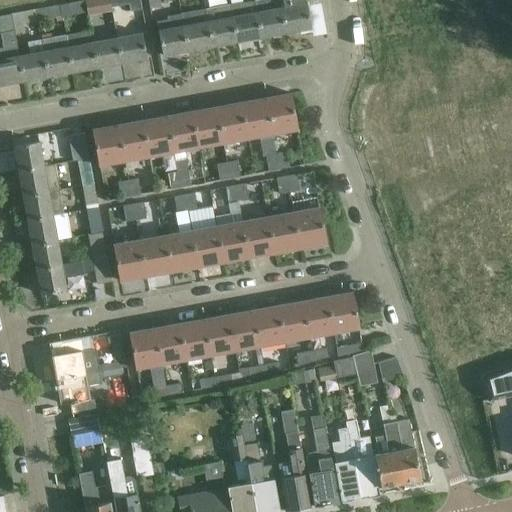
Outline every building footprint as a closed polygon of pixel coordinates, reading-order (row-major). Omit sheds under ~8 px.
[(102,0),(93,0),(86,1),(88,12),(104,9),(102,0)] [(140,0),(111,0),(113,8),(130,5),(132,13),(143,11),(140,0)] [(149,0),(151,9),(162,8),(160,0),(149,0)] [(286,33),(280,0),(262,0),(256,1),(262,38),(286,33)] [(312,29),(306,0),(280,0),(286,33),(312,29)] [(356,0),(364,52),(446,41),(440,0),(356,0)] [(88,12),(86,1),(70,4),(72,15),(88,12)] [(262,38),(256,1),(231,6),(238,42),(262,38)] [(238,42),(231,6),(206,10),(213,47),(238,42)] [(55,18),(53,7),(36,10),(38,21),(55,18)] [(38,21),(36,10),(20,13),(22,24),(38,21)] [(213,47),(206,10),(182,15),(182,16),(182,19),(188,52),(213,47)] [(0,86),(24,82),(20,57),(15,33),(12,15),(0,16),(0,34),(2,34),(4,48),(0,49),(0,86)] [(188,52),(182,19),(182,16),(182,15),(168,18),(168,22),(158,24),(164,56),(188,52)] [(98,68),(94,43),(92,32),(67,36),(73,73),(98,68)] [(143,34),(118,39),(123,64),(148,59),(143,34)] [(73,73),(67,36),(51,39),(53,51),(44,52),(48,77),(73,73)] [(123,64),(118,39),(94,43),(98,68),(123,64)] [(48,77),(44,52),(42,40),(28,43),(30,55),(20,57),(24,82),(48,77)] [(298,130),(291,94),(266,99),(273,135),(298,130)] [(273,135),(266,99),(241,103),(248,139),(273,135)] [(248,139),(241,103),(216,107),(223,144),(248,139)] [(223,144),(216,107),(193,112),(200,148),(223,144)] [(200,148),(193,112),(167,116),(174,153),(177,173),(187,171),(184,151),(200,148)] [(174,153),(167,116),(142,121),(149,157),(174,153)] [(149,157),(142,121),(118,125),(124,162),(149,157)] [(124,162),(118,125),(93,130),(100,166),(124,162)] [(85,134),(75,136),(70,137),(74,162),(78,161),(90,159),(85,134)] [(44,167),(40,142),(15,147),(19,172),(44,167)] [(286,153),(276,155),(279,169),(289,168),(286,153)] [(279,169),(276,155),(266,156),(269,171),(279,169)] [(237,162),(227,164),(230,179),(240,178),(237,162)] [(230,179),(227,164),(217,165),(220,181),(230,179)] [(55,165),(44,167),(19,172),(24,197),(60,190),(55,165)] [(80,170),(83,186),(94,184),(91,168),(80,170)] [(187,171),(177,173),(180,189),(190,187),(187,171)] [(180,189),(177,173),(167,175),(169,190),(180,189)] [(299,176),(289,178),(291,194),(302,192),(299,176)] [(291,194),(289,178),(279,180),(282,195),(291,194)] [(138,180),(128,181),(130,197),(141,195),(138,180)] [(130,197),(128,181),(118,183),(121,199),(130,197)] [(97,200),(94,184),(83,186),(86,202),(97,200)] [(511,184),(417,223),(469,347),(471,364),(474,374),(511,358),(511,184)] [(249,185),(238,187),(241,203),(252,201),(249,185)] [(241,203),(238,187),(229,189),(231,205),(241,203)] [(61,199),(60,190),(24,197),(29,221),(54,216),(64,214),(61,199)] [(196,195),(185,197),(188,212),(198,211),(196,195)] [(188,212),(185,197),(175,198),(178,214),(188,212)] [(218,200),(206,202),(209,216),(221,214),(218,200)] [(251,257),(244,221),(241,203),(231,205),(233,213),(215,216),(217,226),(224,262),(251,257)] [(145,204),(135,205),(138,221),(148,219),(145,204)] [(138,221),(135,205),(125,207),(128,223),(138,221)] [(327,244),(320,207),(295,212),(302,248),(327,244)] [(224,262),(217,226),(202,229),(198,211),(188,212),(191,231),(198,267),(224,262)] [(198,267),(191,231),(188,212),(178,214),(181,233),(166,235),(173,272),(198,267)] [(302,248),(295,212),(269,217),(276,253),(302,248)] [(58,240),(54,216),(29,221),(33,245),(58,240)] [(89,219),(92,234),(103,232),(100,216),(89,219)] [(276,253),(269,217),(244,221),(251,257),(276,253)] [(107,256),(103,232),(92,234),(89,235),(93,259),(107,256)] [(173,272),(166,235),(141,240),(148,276),(173,272)] [(63,265),(58,240),(33,245),(37,269),(63,265)] [(148,276),(141,240),(114,245),(121,281),(148,276)] [(65,277),(85,273),(85,272),(95,270),(97,284),(112,282),(107,256),(93,259),(63,265),(37,269),(42,294),(67,290),(65,277)] [(360,330),(353,294),(327,299),(334,335),(360,330)] [(334,335),(327,299),(302,303),(309,339),(334,335)] [(309,339),(302,303),(278,307),(284,344),(309,339)] [(284,344),(278,307),(253,312),(260,348),(284,344)] [(260,348),(253,312),(230,316),(237,352),(260,348)] [(237,352),(230,316),(205,320),(212,357),(237,352)] [(212,357),(205,320),(180,325),(187,361),(212,357)] [(187,361),(180,325),(156,329),(162,366),(187,361)] [(162,366),(156,329),(130,334),(137,370),(162,366)] [(127,368),(122,337),(110,339),(114,364),(120,362),(121,369),(127,368)] [(364,355),(363,346),(338,350),(340,361),(354,359),(354,358),(364,355)] [(53,356),(58,381),(86,375),(100,373),(99,366),(94,367),(91,349),(53,356)] [(328,350),(312,353),(314,362),(330,358),(328,350)] [(314,362),(312,353),(297,356),(299,366),(314,362)] [(354,358),(354,359),(357,375),(359,387),(378,383),(372,353),(364,355),(354,358)] [(404,377),(397,358),(379,363),(383,383),(404,377)] [(357,375),(354,359),(340,361),(334,363),(337,378),(357,375)] [(120,362),(114,364),(109,364),(112,377),(122,376),(121,369),(120,362)] [(264,366),(266,377),(282,372),(280,363),(264,366)] [(112,377),(109,364),(99,366),(100,373),(101,379),(112,377)] [(266,377),(264,366),(248,369),(251,381),(266,377)] [(511,367),(483,378),(489,405),(511,399),(511,367)] [(100,373),(86,375),(58,381),(62,404),(71,403),(73,415),(98,410),(95,398),(91,399),(88,386),(102,384),(101,379),(100,373)] [(231,374),(215,377),(217,386),(233,383),(231,374)] [(217,386),(215,377),(199,380),(201,390),(217,386)] [(182,384),(166,387),(168,397),(183,393),(182,384)] [(168,397),(166,387),(150,390),(152,400),(168,397)] [(396,416),(390,417),(388,406),(380,407),(385,436),(376,438),(379,455),(375,455),(381,487),(404,483),(398,452),(403,451),(397,422),(396,416)] [(101,431),(98,415),(69,420),(72,437),(101,431)] [(410,420),(397,422),(403,451),(398,452),(404,483),(420,480),(410,420)] [(378,488),(372,456),(369,438),(359,440),(356,421),(346,423),(347,425),(349,437),(361,497),(368,496),(368,497),(373,497),(380,495),(378,488)] [(339,503),(325,425),(313,427),(318,453),(310,455),(307,459),(310,473),(309,474),(315,507),(339,503)] [(297,432),(286,434),(291,463),(280,464),(283,478),(281,478),(287,511),(288,511),(311,508),(297,432)] [(255,511),(244,446),(242,435),(237,436),(231,437),(230,437),(235,466),(239,465),(241,479),(245,478),(246,484),(227,487),(231,511),(255,511)] [(361,497),(349,437),(340,439),(344,461),(335,463),(341,494),(340,494),(342,502),(348,501),(354,499),(353,498),(361,497)] [(256,444),(244,446),(255,511),(280,511),(274,479),(273,480),(271,466),(262,467),(261,461),(260,462),(256,444)] [(153,475),(148,453),(133,456),(137,478),(153,475)] [(121,460),(111,462),(107,463),(115,511),(140,511),(137,494),(127,496),(121,460)] [(222,479),(219,463),(204,466),(206,482),(222,479)] [(113,511),(111,502),(110,502),(107,486),(96,488),(93,472),(79,474),(86,511),(113,511)] [(163,483),(166,494),(180,491),(177,479),(163,483)] [(149,490),(139,492),(142,511),(144,511),(152,511),(149,490)] [(228,511),(225,490),(177,498),(179,511),(228,511)]
